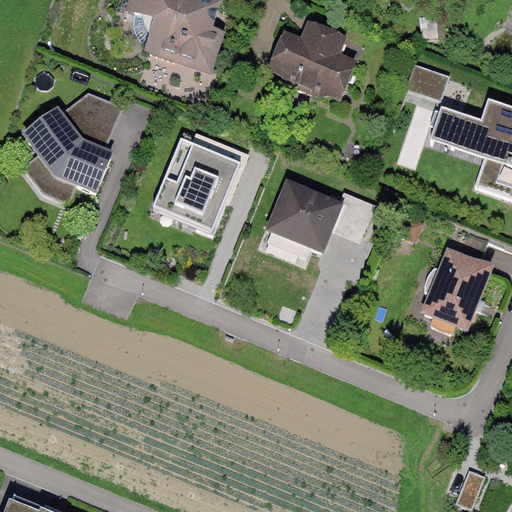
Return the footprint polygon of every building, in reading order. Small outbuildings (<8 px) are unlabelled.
[(143,56),(209,80),(232,17),(191,2),(191,0),(136,0),(129,20),(153,29),(143,56)] [(289,23),(266,77),(345,110),(368,56),(289,23)] [(450,80),(415,68),(407,93),(441,105),(450,80)] [(123,109),(90,95),(64,114),(60,108),(21,135),(38,158),(23,169),(44,197),(81,214),(89,193),(96,196),(114,152),(107,149),(123,109)] [(477,190),(511,201),(511,106),(491,100),(484,121),(443,108),(433,140),(487,158),(477,190)] [(243,162),(183,138),(154,209),(214,233),(243,162)] [(347,204),(289,180),(268,231),(326,254),(347,204)] [(425,313),(471,332),(497,269),(451,250),(425,313)] [(477,511),(490,478),(472,471),(460,505),(477,511)]
